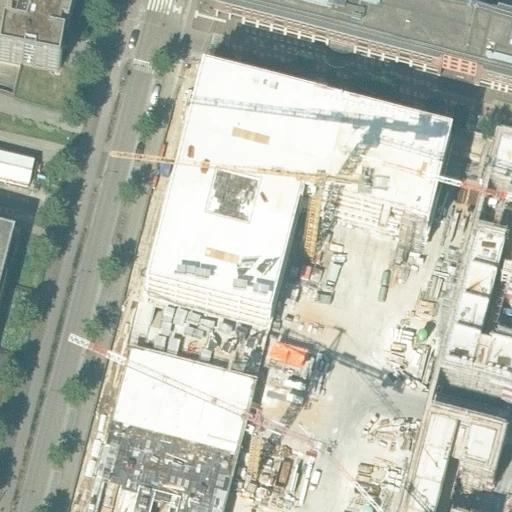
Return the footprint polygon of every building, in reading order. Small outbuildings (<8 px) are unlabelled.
[(1,34),(0,42),(0,63),(19,66),(57,73),(59,65),(62,45),(64,45),(65,41),(67,34),(75,0),(8,0),(4,19),(16,22),(12,36),(1,34)] [(488,26),(455,17),(392,0),(217,0),(213,17),(338,49),(340,50),(342,50),(353,53),(440,76),(474,84),(474,83),(476,83),(491,28),(488,27),(488,26)] [(511,31),(494,27),(489,25),(488,26),(488,27),(491,28),(476,83),(474,83),(474,84),(473,84),(493,89),(511,93),(511,31)] [(407,511),(428,432),(429,432),(431,426),(414,421),(374,411),(382,380),(439,395),(443,381),(441,381),(468,281),(482,224),(490,193),(490,192),(499,158),(451,146),(233,89),(199,80),(161,226),(173,229),(154,305),(133,382),(133,383),(121,382),(86,511),(407,511)] [(468,281),(441,381),(443,381),(488,393),(507,398),(511,378),(511,161),(499,158),(490,192),(490,193),(482,224),(511,231),(511,263),(475,254),(468,281)] [(0,305),(6,284),(12,258),(14,251),(16,244),(17,239),(5,235),(0,233),(0,305)] [(477,511),(485,484),(494,449),(429,432),(428,432),(407,511),(477,511)]
